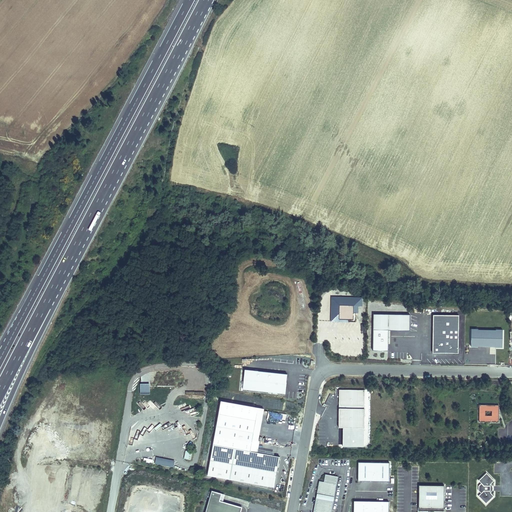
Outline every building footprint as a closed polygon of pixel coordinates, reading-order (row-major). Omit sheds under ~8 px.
[(409,316),(374,315),(374,332),(389,332),(409,332),(409,316)] [(459,356),(459,318),(433,318),(433,356),(459,356)] [(502,331),(470,331),(470,348),(502,349),(502,331)] [(389,353),(389,332),(374,332),(373,353),(389,353)] [(285,395),(287,376),(241,371),(238,390),(285,395)] [(150,384),(139,384),(139,394),(150,394),(150,384)] [(364,430),(365,392),(340,392),(339,429),(364,430)] [(499,406),(480,406),(479,422),(498,422),(499,406)] [(176,426),(157,432),(161,436),(162,442),(165,441),(165,440),(165,436),(166,436),(170,440),(179,440),(182,437),(184,442),(182,442),(177,442),(171,444),(175,444),(175,448),(178,448),(181,446),(181,449),(185,445),(184,459),(190,460),(191,451),(186,450),(187,445),(192,443),(192,440),(191,436),(185,435),(184,431),(181,431),(176,426)] [(264,451),(263,455),(274,456),(274,453),(267,452),(269,438),(261,437),(258,451),(264,451)] [(273,490),(279,460),(213,447),(207,477),(273,490)] [(172,467),(173,463),(164,461),(164,459),(158,458),(157,464),(172,467)] [(390,464),(359,464),(359,483),(390,484),(390,464)] [(488,489),(488,480),(491,477),(484,469),(476,477),(479,479),(476,482),(476,487),(479,489),(476,492),(483,500),(491,492),(488,489)] [(338,477),(325,475),(324,482),(319,481),(317,494),(318,494),(318,499),(316,498),(313,511),(331,511),(333,502),(331,501),(332,497),(334,497),(338,477)] [(445,484),(420,484),(419,510),(445,511),(445,484)] [(222,492),(212,489),(205,511),(240,511),(242,506),(223,500),(220,499),(222,492)] [(389,511),(390,500),(355,500),(354,511),(389,511)]
